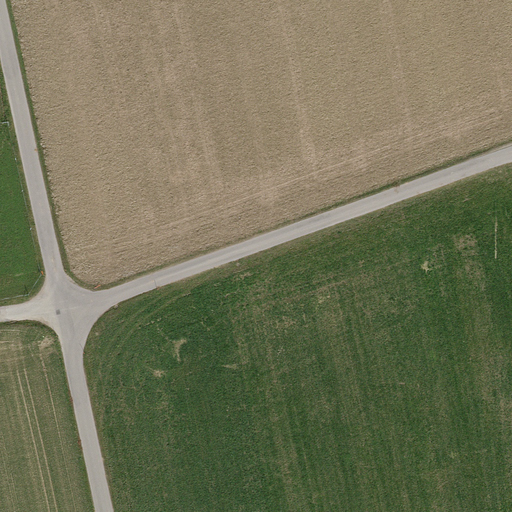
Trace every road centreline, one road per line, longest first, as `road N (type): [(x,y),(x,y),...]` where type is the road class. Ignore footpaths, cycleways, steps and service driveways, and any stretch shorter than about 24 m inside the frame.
road 1 (track): [(511,155),(64,307)]
road 2 (track): [(0,7),(64,307)]
road 3 (track): [(64,307),(106,511)]
